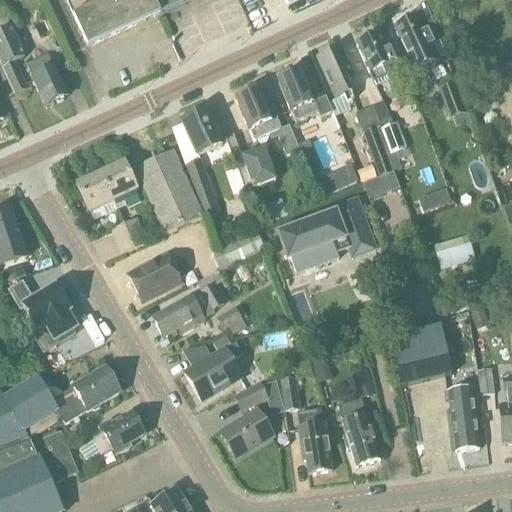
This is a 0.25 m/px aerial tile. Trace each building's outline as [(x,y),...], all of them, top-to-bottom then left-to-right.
[(63,0),(86,50),(194,0),(63,0)] [(393,31),(406,59),(410,68),(435,56),(431,48),(432,48),(426,35),(423,36),(416,21),(393,31)] [(10,31),(0,35),(0,67),(14,97),(26,92),(14,65),(23,60),(10,31)] [(388,84),(385,79),(397,74),(394,65),(388,52),(385,54),(378,38),(355,48),(368,77),(374,90),(388,84)] [(351,81),(338,53),(316,63),(329,92),(330,92),(335,103),(347,97),(342,86),(351,81)] [(26,65),(30,73),(33,80),(31,81),(44,109),(66,99),(54,71),(47,56),(26,65)] [(300,75),(277,85),(290,116),(295,125),(317,116),(313,106),(318,104),(311,88),(306,90),(300,75)] [(511,76),(489,87),(511,137),(511,76)] [(465,116),(455,86),(438,92),(448,122),(465,116)] [(275,135),(276,135),(272,125),(276,123),(269,107),(265,108),(258,92),(234,103),(247,135),(249,134),(253,144),(275,135)] [(206,114),(181,125),(196,160),(221,148),(206,114)] [(394,175),(399,173),(401,173),(394,155),(405,151),(396,125),(390,127),(378,132),(394,175)] [(287,130),(276,135),(275,135),(286,159),(298,154),(287,130)] [(394,175),(378,132),(362,137),(378,181),(394,175)] [(494,147),(484,152),(493,174),(504,169),(494,147)] [(263,153),(233,164),(245,196),(275,185),(263,153)] [(172,156),(133,173),(163,239),(201,221),(172,156)] [(304,166),(308,177),(319,172),(315,162),(304,166)] [(219,216),(200,163),(184,168),(203,222),(219,216)] [(125,209),(122,202),(136,195),(122,166),(99,177),(116,214),(125,209)] [(319,202),(356,186),(349,169),(312,185),(319,202)] [(116,214),(99,177),(75,188),(88,217),(99,212),(103,220),(116,214)] [(325,221),(278,238),(287,264),(290,263),(330,248),(334,258),(346,254),(369,245),(354,204),(331,213),(333,218),(325,221)] [(511,209),(501,213),(511,241),(511,209)] [(0,270),(25,262),(20,244),(10,213),(8,214),(4,210),(0,211),(0,270)] [(136,223),(110,235),(115,246),(141,235),(136,223)] [(146,246),(141,235),(115,246),(120,258),(146,246)] [(209,256),(218,276),(262,256),(253,236),(209,256)] [(166,260),(127,279),(141,306),(180,287),(166,260)] [(21,269),(2,275),(5,285),(25,279),(21,269)] [(22,286),(8,294),(19,313),(23,311),(36,334),(44,329),(53,345),(57,343),(59,347),(73,338),(71,334),(75,332),(66,317),(69,315),(55,290),(32,304),(22,286)] [(211,290),(200,297),(210,315),(221,308),(211,290)] [(180,339),(194,331),(203,326),(199,318),(190,302),(181,308),(179,306),(151,322),(162,342),(177,334),(180,339)] [(227,331),(231,339),(244,332),(233,312),(213,323),(220,335),(227,331)] [(437,331),(389,343),(400,390),(449,379),(437,331)] [(234,346),(183,376),(200,405),(241,381),(231,364),(242,358),(234,346)] [(1,401),(22,436),(56,416),(62,424),(64,428),(74,422),(75,423),(85,416),(85,417),(112,401),(119,397),(118,396),(119,392),(108,376),(105,375),(104,373),(86,383),(81,381),(76,384),(76,389),(72,392),(63,398),(61,398),(62,399),(58,401),(49,406),(46,401),(44,397),(42,393),(35,381),(1,401)] [(366,373),(350,378),(358,402),(374,397),(366,373)] [(494,397),(491,374),(478,375),(480,399),(494,397)] [(511,392),(511,381),(502,383),(503,393),(506,393),(511,392)] [(279,385),(283,416),(299,414),(295,383),(279,385)] [(267,403),(265,404),(270,420),(283,416),(283,415),(274,385),(262,388),(267,403)] [(234,401),(240,414),(265,402),(259,389),(234,401)] [(501,445),(511,444),(511,392),(506,393),(507,411),(499,411),(501,445)] [(0,511),(57,511),(36,462),(33,463),(26,446),(28,445),(22,436),(1,401),(0,399),(0,511)] [(345,452),(349,451),(355,471),(379,463),(373,445),(360,402),(336,410),(345,438),(341,439),(345,452)] [(450,422),(454,456),(478,453),(473,419),(471,406),(448,408),(450,422)] [(256,413),(218,436),(234,463),(272,441),(256,413)] [(102,438),(92,444),(101,459),(111,452),(115,459),(130,451),(127,447),(142,438),(129,417),(111,428),(110,425),(99,431),(102,438)] [(323,433),(299,437),(300,448),(299,448),(301,465),(304,464),(307,478),(330,474),(326,443),(324,444),(323,433)] [(58,437),(35,447),(53,488),(75,478),(58,437)] [(147,502),(130,511),(185,511),(187,511),(183,505),(185,501),(181,496),(177,496),(176,494),(151,509),(147,502)]
